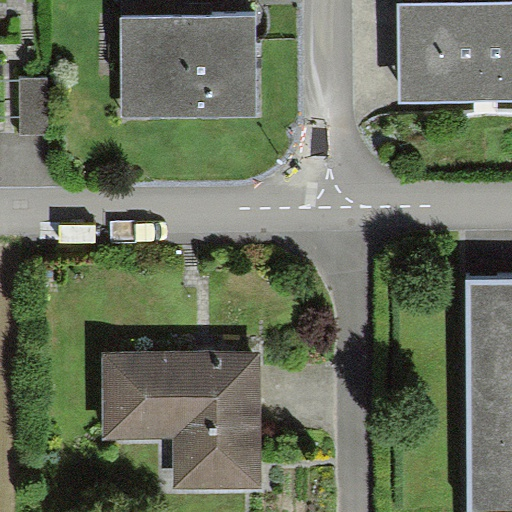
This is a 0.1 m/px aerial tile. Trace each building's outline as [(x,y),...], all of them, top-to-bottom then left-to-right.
[(511,3),(408,5),(409,88),(511,86),(511,3)] [(248,17),(119,20),(122,120),(251,117),(248,17)] [(56,127),(57,69),(11,68),(10,126),(56,127)] [(511,278),(466,279),(469,510),(511,509),(511,278)] [(250,355),(105,359),(107,432),(177,431),(178,482),(253,480),(250,355)]
